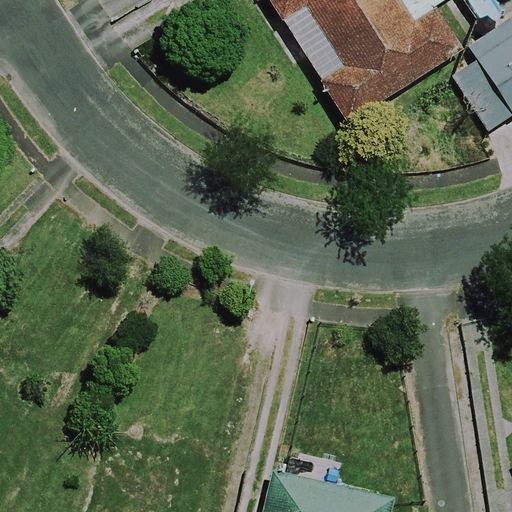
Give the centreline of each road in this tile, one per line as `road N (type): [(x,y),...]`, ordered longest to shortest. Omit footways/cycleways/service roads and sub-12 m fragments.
road 1 (residential): [(418,246),(314,242),(147,171),(77,104),(10,0)]
road 2 (residential): [(418,246),(457,511)]
